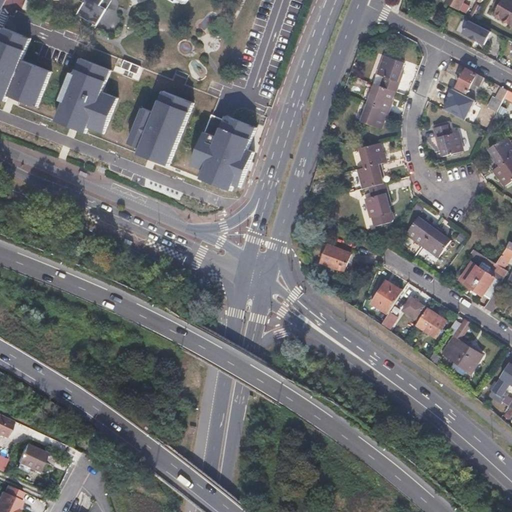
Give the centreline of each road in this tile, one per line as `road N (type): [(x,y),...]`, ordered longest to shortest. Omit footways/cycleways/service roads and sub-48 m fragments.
road 1 (motorway): [(435,511),(364,448),(286,396),(82,286),(0,256)]
road 2 (motorway): [(0,352),(227,511)]
road 3 (primary): [(0,164),(242,282)]
road 4 (primary): [(275,249),(359,0)]
road 5 (tertiary): [(242,282),(202,511)]
road 6 (primary): [(186,228),(0,148)]
road 7 (residential): [(438,43),(413,114),(411,150),(428,182),(455,193)]
road 8 (tertiary): [(221,511),(248,357)]
road 9 (primary): [(287,133),(246,212),(222,226),(186,228)]
road 10 (residential): [(511,337),(383,255)]
road 11 (primary): [(336,0),(287,133)]
road 12 (primary): [(287,133),(248,261)]
road 13 (tertiary): [(418,397),(317,317)]
road 14 (tertiary): [(418,397),(511,476)]
